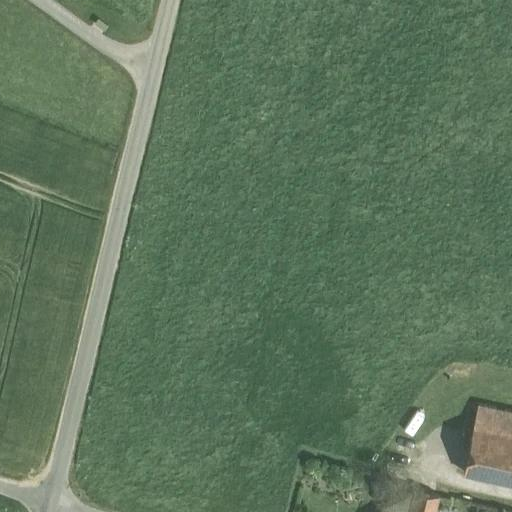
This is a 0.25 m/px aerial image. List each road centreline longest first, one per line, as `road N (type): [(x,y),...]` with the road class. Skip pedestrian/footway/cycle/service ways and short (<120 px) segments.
road 1 (unclassified): [(49,502),(169,0)]
road 2 (track): [(42,0),(150,78)]
